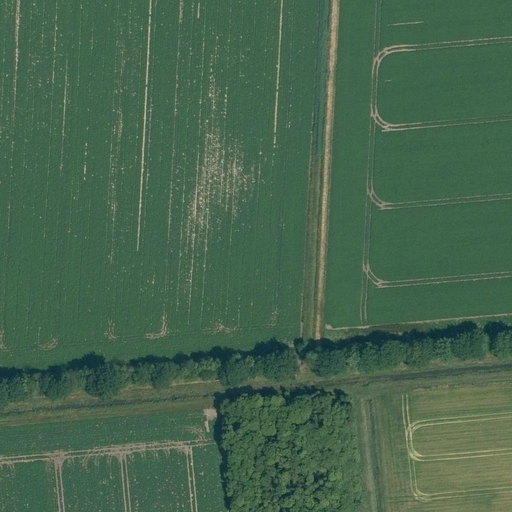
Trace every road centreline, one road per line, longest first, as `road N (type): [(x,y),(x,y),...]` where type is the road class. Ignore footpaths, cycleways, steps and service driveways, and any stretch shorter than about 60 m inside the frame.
road 1 (track): [(353,391),(0,422)]
road 2 (track): [(366,511),(353,391),(378,388)]
